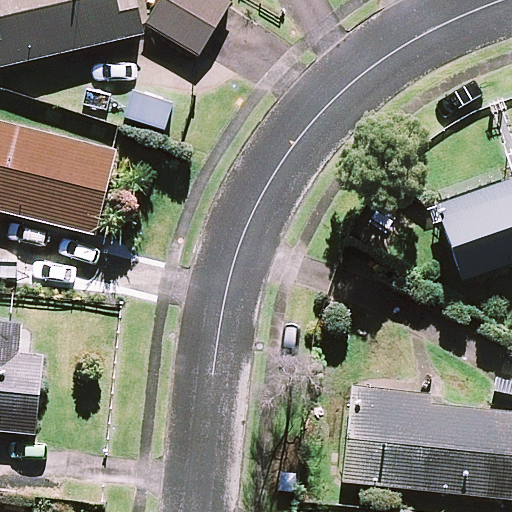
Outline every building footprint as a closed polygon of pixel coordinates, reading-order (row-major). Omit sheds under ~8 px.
[(0,0),(0,56),(154,22),(197,47),(224,0),(0,0)] [(113,143),(0,114),(0,202),(93,225),(113,143)] [(511,257),(511,170),(439,191),(461,271),(511,257)] [(17,314),(0,313),(0,424),(40,426),(44,355),(15,353),(17,314)] [(511,408),(340,381),(326,467),(511,496),(511,408)]
